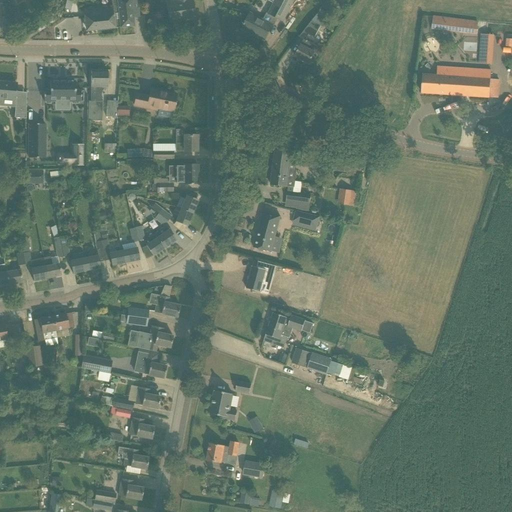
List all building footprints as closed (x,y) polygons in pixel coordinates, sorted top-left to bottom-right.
[(86,29),(88,31),(121,27),(117,0),(111,0),(112,6),(84,9),(85,18),(86,29)] [(117,0),(121,27),(134,26),(133,18),(139,17),(138,7),(137,0),(117,0)] [(166,6),(169,23),(178,22),(178,21),(194,19),(191,0),(175,0),(176,5),(166,6)] [(294,1),(292,0),(275,0),(268,14),(283,22),(294,1)] [(303,32),(314,38),(325,17),(318,13),(303,32)] [(251,32),(265,40),(272,25),(250,14),(242,29),(250,33),(251,32)] [(434,16),(432,29),(440,30),(442,17),(434,16)] [(477,22),(458,19),(456,32),(476,35),(477,22)] [(295,57),(309,64),(318,46),(304,39),(295,57)] [(489,98),(498,98),(499,80),(490,80),(491,70),(437,67),(437,75),(423,74),(421,93),(489,98)] [(87,121),(101,121),(102,102),(101,102),(101,88),(107,88),(107,71),(91,71),(90,101),(88,101),(87,121)] [(0,99),(15,101),(17,84),(0,82),(0,99)] [(75,91),(75,82),(50,82),(50,91),(44,91),(44,102),(55,102),(55,99),(70,99),(69,102),(81,102),(81,91),(75,91)] [(156,116),(171,119),(172,112),(176,95),(151,90),(149,97),(137,94),(134,106),(152,110),(152,108),(158,109),(156,116)] [(15,104),(14,118),(26,119),(26,105),(15,104)] [(128,117),(129,107),(118,106),(117,116),(128,117)] [(106,117),(116,118),(117,108),(106,107),(106,117)] [(27,158),(46,159),(46,124),(28,124),(27,158)] [(175,152),(197,152),(197,136),(190,136),(190,130),(175,130),(175,152)] [(104,152),(114,153),(114,145),(104,144),(104,152)] [(83,166),(83,145),(71,145),(72,153),(56,153),(56,166),(83,166)] [(143,149),(142,157),(147,158),(152,158),(152,154),(152,152),(152,151),(143,149)] [(275,149),(273,167),(289,169),(295,170),(296,166),(296,162),(298,152),(275,149)] [(152,152),(152,154),(152,159),(173,160),(173,152),(152,152)] [(1,153),(1,161),(9,162),(9,153),(1,153)] [(344,171),(361,173),(362,162),(346,159),(311,154),(310,166),(344,171)] [(183,166),(168,167),(168,175),(175,175),(175,183),(184,183),(184,184),(197,184),(197,166),(183,166)] [(287,200),(310,203),(311,195),(293,193),(294,188),(296,170),(295,170),(289,169),(273,167),(270,185),(287,187),(289,187),(288,192),(287,200)] [(25,171),(25,184),(43,185),(43,171),(25,171)] [(105,186),(105,172),(93,173),(93,186),(105,186)] [(172,184),(169,184),(168,179),(153,179),(153,185),(152,185),(152,192),(157,192),(172,192),(172,184)] [(338,204),(351,206),(351,202),(355,202),(357,192),(352,191),(341,189),(340,189),(338,204)] [(181,209),(192,214),(197,201),(187,196),(181,209)] [(157,214),(168,222),(171,217),(161,209),(157,214)] [(176,222),(187,227),(192,214),(181,209),(176,222)] [(293,221),(317,227),(319,218),(296,211),(293,221)] [(253,248),(271,252),(280,217),(263,212),(253,248)] [(154,219),(164,227),(168,222),(157,214),(154,219)] [(134,228),(138,241),(144,239),(140,227),(134,228)] [(155,234),(164,248),(176,240),(170,230),(169,231),(165,227),(155,234)] [(129,230),(133,243),(138,241),(134,228),(129,230)] [(93,234),(97,250),(102,249),(101,242),(100,242),(99,233),(93,234)] [(146,246),(153,256),(164,248),(155,234),(144,241),(146,246)] [(58,237),(53,238),(56,250),(57,258),(62,257),(59,241),(58,237)] [(60,237),(58,237),(59,241),(62,257),(69,256),(65,239),(61,240),(60,237)] [(31,270),(33,281),(47,279),(43,259),(31,261),(27,241),(21,242),(23,253),(25,265),(31,264),(32,270),(31,270)] [(123,252),(125,263),(139,260),(137,251),(137,249),(123,252)] [(109,254),(111,266),(125,263),(123,252),(109,254)] [(16,255),(18,266),(25,265),(23,253),(16,255)] [(70,262),(72,274),(86,271),(84,260),(83,253),(72,255),(73,262),(70,262)] [(43,259),(47,279),(61,276),(59,265),(52,266),(50,257),(43,259)] [(84,260),(86,271),(100,268),(98,257),(84,260)] [(0,286),(5,286),(8,285),(6,272),(5,265),(0,265),(0,286)] [(255,265),(249,288),(263,292),(265,283),(268,284),(271,270),(255,265)] [(20,270),(6,272),(8,285),(22,283),(20,274),(20,270)] [(155,313),(177,318),(180,306),(167,303),(169,298),(158,296),(156,306),(155,313)] [(128,316),(148,319),(149,311),(129,308),(128,316)] [(53,317),(55,331),(74,328),(71,313),(53,317)] [(268,327),(268,330),(282,334),(282,335),(288,337),(290,338),(291,335),(293,329),(302,331),(305,320),(291,316),(290,319),(282,316),(273,313),(268,327)] [(128,316),(126,324),(146,327),(148,319),(128,316)] [(45,341),(46,347),(57,345),(56,338),(57,338),(55,331),(53,317),(34,320),(39,342),(45,341)] [(0,348),(7,347),(5,340),(12,339),(10,324),(0,326),(0,348)] [(138,332),(135,348),(147,350),(155,352),(157,345),(160,346),(170,348),(173,336),(161,334),(162,329),(152,326),(150,335),(138,332)] [(268,330),(264,341),(284,348),(287,339),(288,337),(282,335),(282,334),(268,330)] [(101,334),(100,339),(113,342),(114,336),(102,333),(101,334)] [(22,348),(15,350),(17,360),(27,358),(24,348),(26,347),(25,343),(21,344),(22,348)] [(26,348),(29,368),(41,366),(38,346),(26,348)] [(135,362),(133,372),(164,379),(166,367),(155,365),(156,361),(157,362),(159,354),(138,349),(137,353),(145,355),(144,364),(135,362)] [(307,369),(326,376),(332,360),(312,353),(312,354),(309,353),(297,349),(293,363),(307,368),(307,369)] [(287,356),(281,354),(278,361),(284,363),(287,356)] [(80,369),(109,375),(112,362),(89,357),(83,356),(80,369)] [(236,391),(250,394),(251,385),(237,382),(236,391)] [(135,402),(134,404),(158,409),(160,397),(148,395),(149,390),(138,387),(135,402)] [(218,417),(235,420),(237,411),(230,410),(233,394),(214,391),(210,414),(219,416),(218,417)] [(113,398),(112,406),(132,410),(133,404),(134,402),(127,400),(124,400),(113,398)] [(110,415),(129,419),(130,412),(112,408),(110,415)] [(257,417),(248,422),(249,423),(255,433),(263,428),(257,417)] [(142,437),(152,439),(154,428),(142,425),(143,420),(131,418),(128,435),(142,437)] [(295,439),(294,445),(307,449),(309,443),(295,439)] [(221,462),(231,464),(233,455),(237,456),(239,443),(231,442),(230,448),(210,444),(207,460),(221,463),(221,462)] [(124,466),(146,470),(148,458),(136,456),(137,451),(127,449),(118,447),(117,454),(122,455),(121,459),(125,460),(124,466)] [(243,475),(263,478),(265,466),(246,463),(243,475)] [(52,477),(51,486),(62,486),(62,478),(52,477)] [(119,497),(141,500),(143,488),(131,486),(132,481),(122,479),(119,497)] [(112,504),(114,504),(116,494),(96,491),(94,501),(112,504)] [(272,491),(270,501),(282,504),(284,494),(272,491)] [(242,492),(240,503),(247,505),(249,505),(249,503),(251,494),(242,492)] [(48,511),(57,511),(60,495),(51,493),(48,511)] [(92,508),(110,511),(112,504),(94,501),(88,499),(86,507),(92,507),(92,508)]
